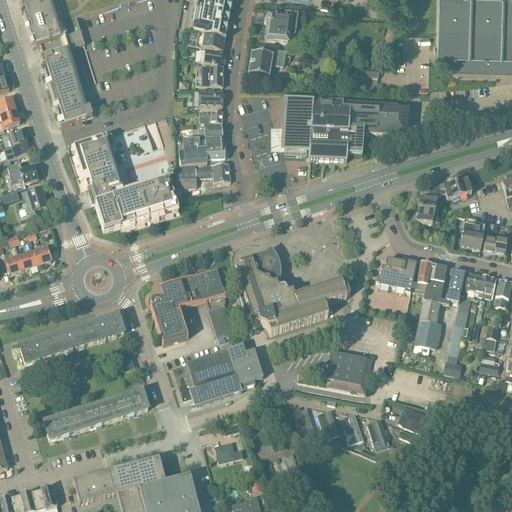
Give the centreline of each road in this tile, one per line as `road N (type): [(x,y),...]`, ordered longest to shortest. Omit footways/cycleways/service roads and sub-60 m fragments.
road 1 (tertiary): [(87,262),(0,8)]
road 2 (residential): [(247,219),(228,128),(245,0)]
road 3 (residential): [(511,99),(416,107),(413,39)]
road 4 (residential): [(170,425),(133,309),(114,294)]
road 5 (residential): [(56,478),(176,445),(170,425)]
road 6 (tertiary): [(247,219),(113,265)]
road 7 (tertiary): [(119,279),(252,231)]
road 8 (tertiary): [(511,135),(376,176)]
road 9 (residential): [(351,329),(259,348),(273,390)]
road 10 (tertiary): [(380,190),(511,149)]
road 11 (tertiary): [(376,176),(247,219)]
road 12 (tertiary): [(252,231),(380,190)]
road 13 (unclassified): [(511,274),(420,256),(394,237)]
road 14 (residential): [(273,390),(292,402),(375,417),(379,403)]
